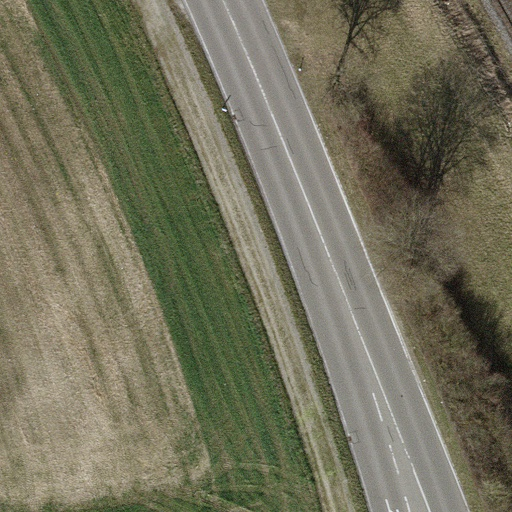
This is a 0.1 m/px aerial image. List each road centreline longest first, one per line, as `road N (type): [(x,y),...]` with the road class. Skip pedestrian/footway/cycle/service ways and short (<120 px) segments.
road 1 (secondary): [(223,0),(345,292),(419,511)]
road 2 (track): [(147,0),(229,175),(339,511)]
